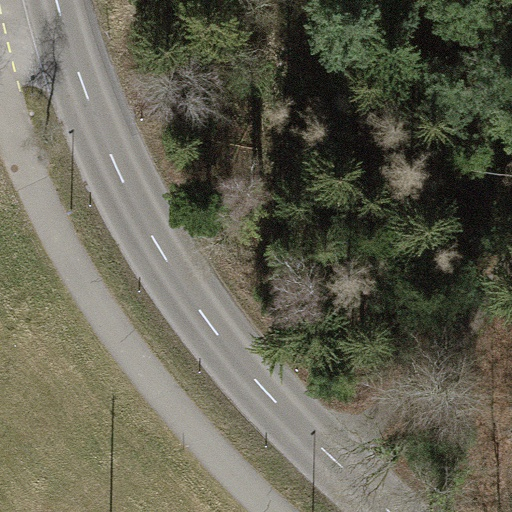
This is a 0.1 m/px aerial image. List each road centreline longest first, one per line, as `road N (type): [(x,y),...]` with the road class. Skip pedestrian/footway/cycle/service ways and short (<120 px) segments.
road 1 (secondary): [(58,0),(136,213),(240,364),(387,511)]
road 2 (track): [(511,270),(340,466)]
